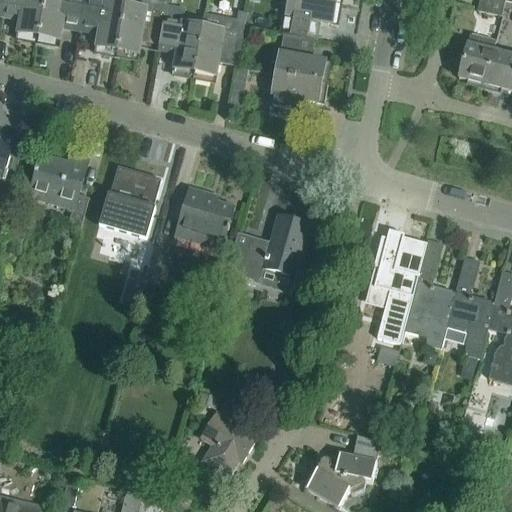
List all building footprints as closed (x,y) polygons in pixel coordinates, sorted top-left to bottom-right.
[(38,45),(45,0),(4,0),(2,13),(1,18),(2,18),(3,17),(21,20),(17,42),(38,45)] [(81,31),(87,1),(79,0),(45,0),(38,45),(58,49),(62,28),(81,31)] [(152,0),(142,0),(141,11),(126,8),(117,59),(137,63),(141,41),(159,45),(164,22),(167,2),(152,0)] [(338,28),(341,8),(296,0),(289,0),(283,38),(313,44),(316,24),(338,28)] [(502,19),(505,3),(492,0),(480,0),(477,13),(502,19)] [(117,59),(126,8),(87,1),(81,31),(99,34),(96,56),(117,59)] [(206,16),(204,29),(194,81),(214,85),(218,64),(236,67),(236,68),(237,68),(246,15),(238,14),(237,22),(206,16)] [(194,81),(204,29),(164,22),(159,45),(158,54),(159,53),(177,56),(173,77),(194,81)] [(484,89),(494,54),(496,44),(470,37),(459,81),(466,83),(465,84),(484,89)] [(310,62),(313,44),(283,38),(276,78),(327,87),(331,66),(310,62)] [(510,94),(511,88),(511,58),(494,54),(484,89),(500,93),(500,92),(510,94)] [(247,84),(248,72),(237,70),(235,82),(247,84)] [(323,107),(327,87),(276,78),(272,97),(274,98),(274,102),(272,101),(269,117),(304,123),(306,108),(304,107),(305,103),(323,107)] [(0,218),(4,219),(16,180),(14,180),(24,144),(3,138),(0,137),(0,218)] [(77,198),(87,162),(71,158),(68,167),(42,159),(38,173),(36,173),(35,176),(37,177),(30,200),(74,213),(69,230),(80,233),(89,202),(77,198)] [(108,197),(99,229),(146,243),(155,211),(153,210),(161,183),(119,171),(111,198),(108,197)] [(228,234),(230,229),(228,229),(233,210),(209,203),(210,198),(190,192),(176,239),(221,253),(227,233),(228,234)] [(238,236),(226,278),(259,287),(263,273),(263,272),(293,281),(309,227),(278,217),(270,245),(238,236)] [(379,271),(374,290),(390,294),(378,342),(400,348),(404,335),(418,278),(427,248),(404,242),(405,238),(403,237),(389,234),(383,257),(378,256),(374,270),(379,271)] [(418,278),(404,335),(427,341),(426,349),(441,353),(447,331),(455,297),(428,289),(429,283),(433,284),(433,282),(442,247),(428,244),(427,248),(418,278)] [(158,286),(167,253),(154,250),(145,282),(158,286)] [(487,332),(494,306),(467,299),(468,294),(472,295),(472,292),(479,265),(464,262),(455,297),(447,331),(466,337),(465,359),(479,363),(487,332)] [(136,308),(144,277),(131,273),(122,304),(136,308)] [(511,388),(511,315),(504,313),(506,308),(509,309),(510,306),(509,306),(511,296),(511,278),(502,276),(494,306),(487,332),(504,337),(503,350),(500,350),(497,352),(494,356),(488,383),(511,388)] [(257,441),(231,425),(239,412),(226,403),(217,417),(217,416),(202,441),(214,448),(204,464),(228,478),(238,463),(242,466),(257,441)] [(381,444),(357,439),(353,460),(339,457),(336,471),(330,470),(331,468),(331,467),(330,466),(330,465),(329,464),(328,463),(326,463),(325,463),(324,463),(323,463),(321,464),(321,466),(320,469),(306,492),(339,511),(350,494),(354,497),(363,493),(365,484),(372,486),(377,465),(376,465),(381,444)] [(471,439),(464,459),(484,466),(491,445),(471,439)] [(70,477),(62,507),(74,510),(81,480),(70,477)] [(121,511),(139,511),(143,498),(126,494),(121,511)]
